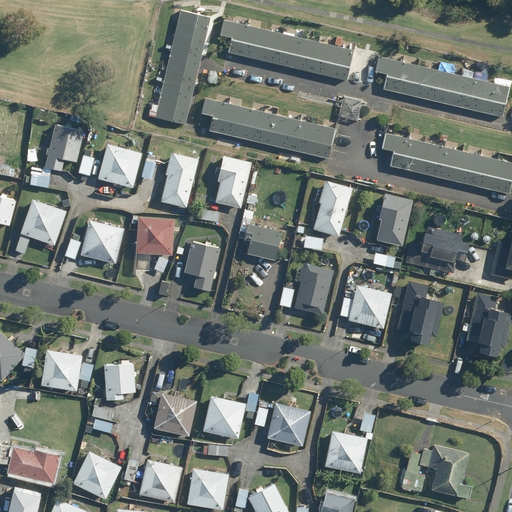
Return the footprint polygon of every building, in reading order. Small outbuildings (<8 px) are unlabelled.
[(210,17),(180,10),(156,117),(186,124),(210,17)] [(224,21),(220,37),(233,40),(230,55),(346,82),(354,51),(224,21)] [(378,56),(374,74),(387,77),(384,90),(502,117),(509,87),(378,56)] [(364,100),(343,95),(338,118),(358,123),(364,100)] [(206,99),(202,115),(213,118),(210,131),(328,160),(335,130),(206,99)] [(26,119),(0,113),(0,152),(6,154),(9,142),(21,145),(26,119)] [(76,164),(83,131),(54,125),(45,168),(61,171),(64,161),(76,164)] [(511,162),(386,131),(381,149),(394,152),(390,167),(508,195),(511,177),(511,162)] [(143,153),(106,143),(97,180),(133,189),(143,153)] [(37,144),(29,144),(29,161),(37,161),(37,144)] [(92,157),(93,153),(84,151),(78,174),(89,177),(94,157),(92,157)] [(196,158),(169,153),(159,201),(186,207),(196,158)] [(155,162),(156,157),(147,155),(141,178),(151,181),(156,162),(155,162)] [(240,209),(251,162),(222,156),(217,180),(220,181),(215,203),(240,209)] [(350,188),(325,181),(312,229),(337,235),(350,188)] [(410,198),(384,193),(375,239),(402,244),(410,198)] [(0,222),(9,225),(16,201),(0,197),(0,222)] [(66,212),(31,200),(19,234),(54,246),(66,212)] [(173,220),(137,217),(135,253),(170,255),(173,220)] [(124,229),(88,220),(79,255),(115,264),(124,229)] [(243,239),(249,240),(246,253),(275,260),(281,232),(247,224),(243,239)] [(420,244),(409,242),(404,263),(454,274),(457,260),(463,261),(467,243),(459,242),(460,234),(427,227),(426,234),(422,234),(420,244)] [(511,279),(511,229),(511,230),(509,242),(498,240),(491,275),(511,279)] [(78,241),(80,237),(73,234),(64,257),(75,261),(81,243),(78,241)] [(324,238),(302,236),(302,248),(323,249),(324,238)] [(210,290),(219,249),(190,242),(183,272),(196,275),(194,287),(210,290)] [(397,255),(373,253),(372,266),(395,268),(397,255)] [(181,281),(185,262),(175,260),(171,279),(181,281)] [(331,269),(304,263),(293,308),(321,315),(331,269)] [(410,331),(408,341),(426,345),(428,337),(435,339),(444,303),(426,299),(429,286),(407,281),(396,328),(410,331)] [(391,292),(355,285),(347,320),(382,328),(391,292)] [(294,288),(284,286),(280,306),(290,308),(294,288)] [(466,340),(479,343),(477,353),(496,357),(498,348),(504,349),(511,315),(511,314),(494,311),(497,297),(477,293),(466,340)] [(24,354),(0,333),(0,380),(1,381),(24,354)] [(35,349),(26,347),(22,370),(31,372),(35,349)] [(82,356),(45,350),(40,385),(76,391),(82,356)] [(134,392),(132,364),(103,366),(106,400),(123,399),(123,393),(134,392)] [(195,402),(161,395),(153,428),(188,436),(195,402)] [(245,403),(209,396),(202,432),(238,439),(245,403)] [(268,402),(258,400),(254,424),(264,426),(268,402)] [(309,411),(275,403),(267,438),(301,446),(309,411)] [(93,406),(92,415),(111,419),(113,410),(93,406)] [(113,423),(90,416),(87,427),(110,433),(113,423)] [(366,437),(330,430),(323,465),(359,473),(366,437)] [(0,462),(8,464),(10,445),(0,444),(0,462)] [(228,445),(204,444),(204,455),(227,456),(228,445)] [(460,484),(467,452),(432,444),(427,466),(435,467),(430,489),(467,498),(470,486),(460,484)] [(32,449),(31,452),(12,447),(6,473),(53,484),(60,455),(32,449)] [(120,466),(88,450),(72,483),(104,498),(120,466)] [(181,467),(146,458),(138,493),(173,501),(181,467)] [(138,461),(129,459),(123,482),(133,485),(138,461)] [(228,473),(192,467),(186,503),(222,509),(228,473)] [(287,511),(274,483),(247,497),(254,511),(287,511)] [(37,511),(42,493),(15,487),(9,511),(37,511)] [(242,511),(243,511),(248,489),(238,487),(234,511),(242,511)] [(319,511),(352,511),(356,499),(324,492),(319,511)] [(89,511),(55,498),(49,511),(89,511)]
